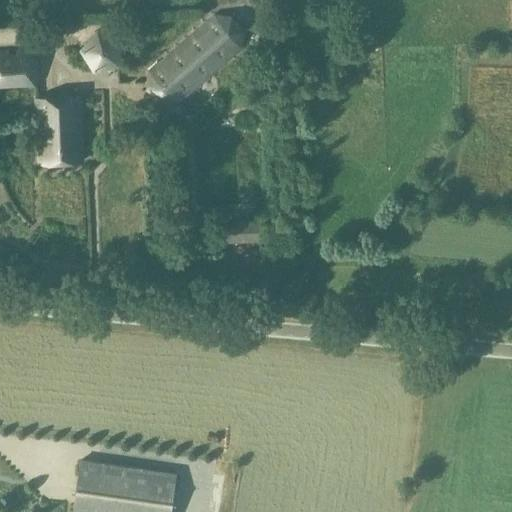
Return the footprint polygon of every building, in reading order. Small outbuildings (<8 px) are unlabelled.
[(213,17),(149,73),(148,87),(160,102),(176,103),(241,48),(242,32),(231,19),(213,17)] [(83,50),(95,70),(117,64),(119,41),(98,33),(83,50)] [(0,85),(36,83),(34,52),(0,53),(0,85)] [(82,162),(79,98),(37,100),(40,164),(82,162)] [(82,461),(73,511),(171,511),(177,475),(82,461)]
